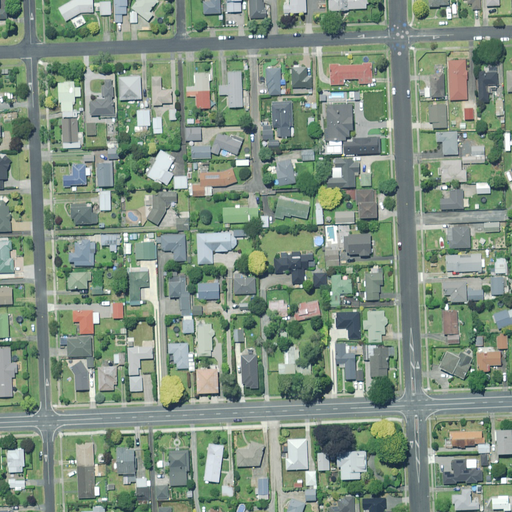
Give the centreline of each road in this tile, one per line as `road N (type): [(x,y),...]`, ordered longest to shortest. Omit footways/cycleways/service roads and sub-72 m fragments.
road 1 (residential): [(32,50),(48,420)]
road 2 (residential): [(399,36),(415,405)]
road 3 (residential): [(164,416),(415,405)]
road 4 (residential): [(164,416),(159,255)]
road 5 (residential): [(32,50),(182,44)]
road 6 (residential): [(251,41),(399,36)]
road 7 (residential): [(258,187),(251,41)]
